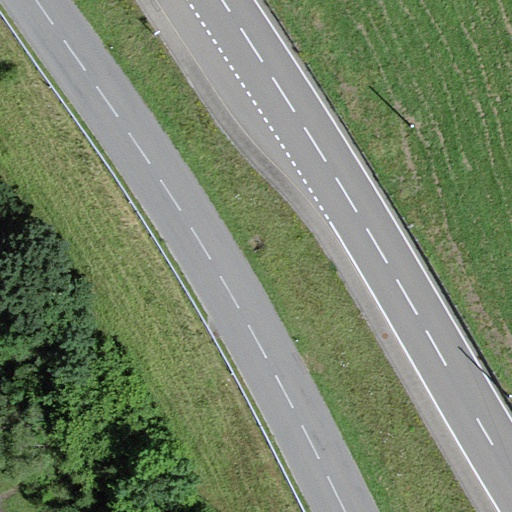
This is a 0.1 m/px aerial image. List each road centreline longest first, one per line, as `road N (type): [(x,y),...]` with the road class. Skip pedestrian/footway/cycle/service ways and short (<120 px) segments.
road 1 (tertiary): [(344,511),(199,239),(38,0)]
road 2 (tertiary): [(221,0),(511,478)]
